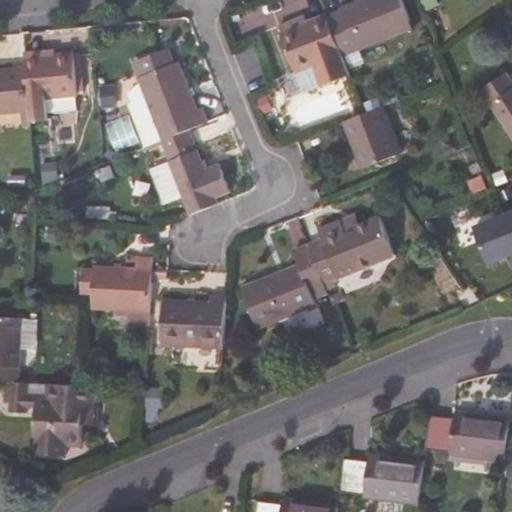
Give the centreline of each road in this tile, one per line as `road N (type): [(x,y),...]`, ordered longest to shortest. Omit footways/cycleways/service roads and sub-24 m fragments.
road 1 (residential): [(511,331),(473,336),(383,372),(70,511)]
road 2 (residential): [(200,0),(278,200),(195,234)]
